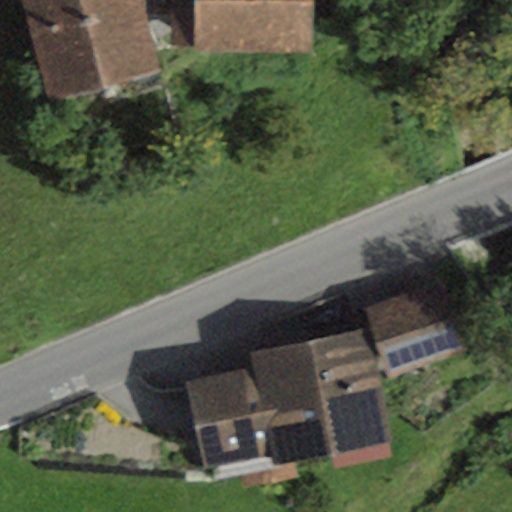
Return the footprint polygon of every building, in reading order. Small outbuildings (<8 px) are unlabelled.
[(149,0),(29,0),(57,99),(168,68),(149,0)] [(176,0),(177,31),(198,31),(198,51),(320,49),(319,0),(176,0)] [(487,117),(500,149),(511,143),(511,138),(500,112),(487,117)] [(446,279),(371,307),(397,377),(473,349),(446,279)] [(260,364),(194,380),(214,466),(282,450),(285,464),(401,437),(373,322),(256,350),(260,364)]
